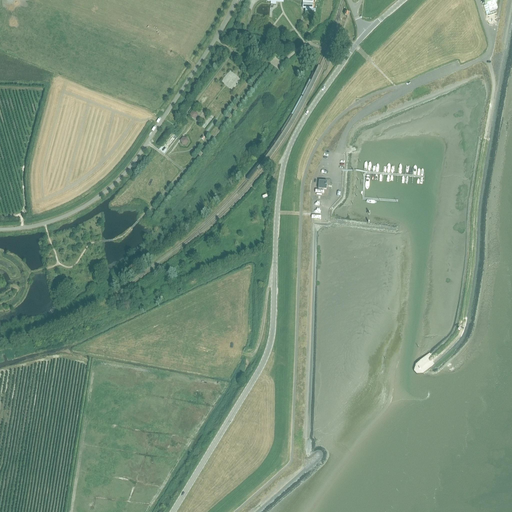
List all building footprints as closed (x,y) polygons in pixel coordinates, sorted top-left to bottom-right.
[(313,0),(302,0),(303,0),(303,2),(303,5),(303,8),(313,9),(313,0)] [(486,0),(483,1),(484,4),(486,3),(486,5),(487,5),(488,11),(497,8),(496,2),(497,2),(497,0),(486,0)] [(326,190),(327,182),(319,181),(318,189),(326,190)] [(261,190),(242,209),(245,211),(263,192),(261,190)] [(247,216),(227,234),(229,236),(249,218),(247,216)] [(232,220),(212,237),(215,240),(234,222),(232,220)] [(262,237),(237,247),(239,250),(263,240),(262,237)] [(203,245),(182,261),(184,264),(205,248),(203,245)] [(232,249),(207,259),(209,262),(233,252),(232,249)] [(207,259),(183,270),(184,273),(208,262),(207,259)] [(174,268),(152,284),(154,286),(176,271),(174,268)] [(147,288),(125,302),(126,305),(149,291),(147,288)]
